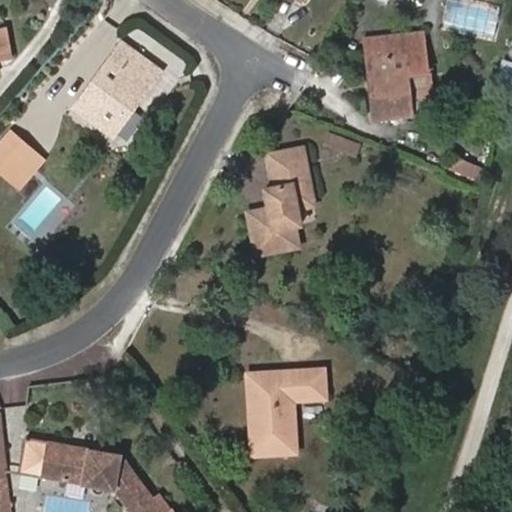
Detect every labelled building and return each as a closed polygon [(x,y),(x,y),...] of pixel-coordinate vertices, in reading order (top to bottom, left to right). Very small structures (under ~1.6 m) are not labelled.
[(468,0),(463,0),(460,26),(500,33),(504,6),(468,0)] [(0,60),(1,63),(11,61),(6,31),(0,32),(0,60)] [(413,79),(436,76),(433,34),(378,40),(383,96),(376,96),(378,122),(418,117),(413,79)] [(378,40),(370,41),(376,96),(383,96),(378,40)] [(140,106),(133,101),(149,80),(156,85),(167,71),(129,44),(81,108),(118,136),(140,106)] [(498,93),(511,98),(511,96),(511,75),(505,74),(498,93)] [(149,80),(133,101),(140,106),(156,85),(149,80)] [(11,135),(0,148),(0,174),(9,182),(33,154),(11,135)] [(363,157),(367,147),(339,135),(335,146),(363,157)] [(305,210),(322,207),(312,150),(277,156),(283,187),(273,189),(276,209),(256,213),(262,256),(305,249),(301,226),(307,225),(305,210)] [(9,182),(20,192),(44,163),(33,154),(9,182)] [(482,183),(487,169),(452,156),(447,168),(482,183)] [(257,460),(301,459),(298,406),(331,404),(330,375),(291,377),(292,384),(261,386),(263,421),(255,429),(257,460)] [(291,377),(252,379),(255,429),(263,421),(261,386),(292,384),(291,377)] [(0,484),(8,483),(9,483),(0,419),(0,418),(0,484)] [(33,440),(26,476),(42,480),(50,444),(33,440)] [(172,511),(163,498),(156,503),(125,460),(112,457),(111,465),(95,461),(96,454),(50,444),(42,480),(85,489),(96,481),(111,485),(119,496),(131,511),(172,511)] [(112,457),(96,454),(95,461),(111,465),(112,457)] [(85,489),(119,496),(111,485),(96,481),(85,489)] [(0,511),(11,511),(8,483),(0,484),(0,511)]
